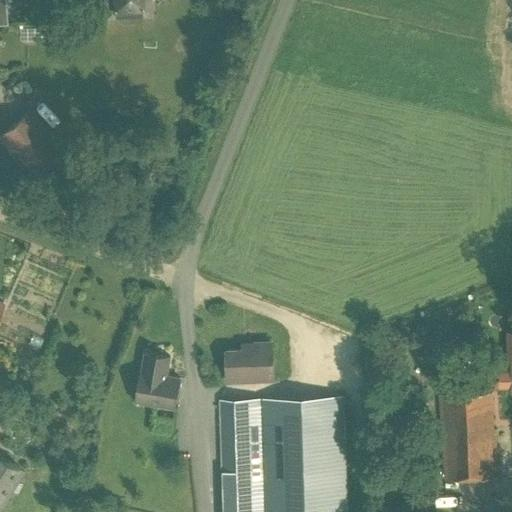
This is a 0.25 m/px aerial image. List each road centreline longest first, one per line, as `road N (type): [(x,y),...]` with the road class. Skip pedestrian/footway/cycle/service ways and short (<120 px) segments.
road 1 (unknown): [(286,0),(233,136),(199,282),(210,511)]
road 2 (unclassified): [(183,275),(0,214)]
